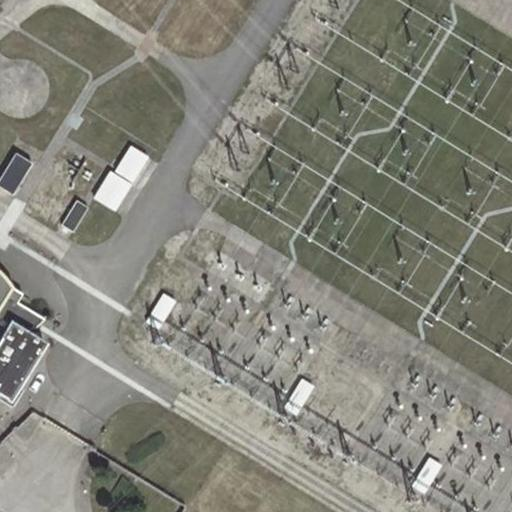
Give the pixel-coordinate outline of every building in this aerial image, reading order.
[(112,173),(130,184),(146,157),(129,147),(112,173)] [(33,164),(18,154),(0,183),(0,187),(13,196),(33,164)] [(112,173),(110,171),(93,198),(114,210),(130,184),(112,173)] [(88,208),(77,200),(61,225),(73,233),(88,208)] [(14,289),(15,287),(14,286),(9,279),(1,271),(0,270),(0,393),(10,400),(45,343),(29,333),(38,316),(17,303),(22,294),(14,289)] [(175,302),(162,294),(145,321),(158,329),(175,302)] [(315,388),(302,380),(284,408),(297,416),(315,388)] [(441,466),(429,458),(411,486),(423,494),(441,466)]
